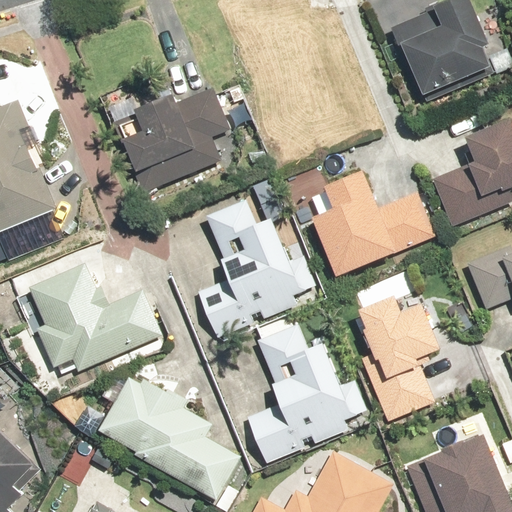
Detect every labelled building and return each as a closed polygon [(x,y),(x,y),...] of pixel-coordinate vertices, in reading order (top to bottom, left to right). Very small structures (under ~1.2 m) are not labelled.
[(422,96),(425,103),(493,74),(481,48),(484,48),(463,0),(444,0),(426,8),(428,12),(389,29),(418,98),(422,96)] [(110,119),(118,140),(139,194),(219,163),(210,141),(228,134),(211,89),(171,105),(168,96),(110,119)] [(0,106),(0,230),(54,210),(11,102),(0,106)] [(511,184),(511,140),(503,120),(458,140),(468,163),(430,180),(451,228),(511,201),(511,198),(507,186),(511,184)] [(327,211),(306,220),(331,280),(433,237),(415,194),(372,211),(366,195),(356,173),(318,189),(327,211)] [(205,216),(222,261),(215,264),(221,279),(194,289),(214,343),(320,302),(298,243),(278,250),(267,221),(257,225),(248,200),(217,212),(205,216)] [(507,248),(465,265),(484,311),(511,299),(511,253),(510,255),(507,248)] [(81,263),(25,288),(43,329),(35,332),(51,369),(68,361),(75,377),(160,340),(138,290),(100,306),(81,263)] [(388,298),(353,313),(360,330),(357,332),(367,355),(359,358),(386,423),(434,403),(418,366),(427,363),(424,356),(434,351),(415,306),(395,315),(388,298)] [(331,314),(256,342),(272,384),(267,386),(274,405),(241,418),(259,467),(372,425),(331,314)] [(127,371),(94,432),(134,453),(130,459),(224,510),(238,485),(229,480),(241,459),(204,438),(211,425),(181,408),(184,402),(127,371)] [(32,466),(0,435),(0,511),(12,511),(7,507),(19,495),(12,488),(32,466)] [(418,463),(405,468),(422,511),(508,511),(477,436),(457,444),(456,443),(435,451),(436,454),(417,461),(418,463)] [(280,511),(259,500),(252,511),(375,511),(390,485),(330,453),(305,499),(293,493),(282,511),(280,511)]
